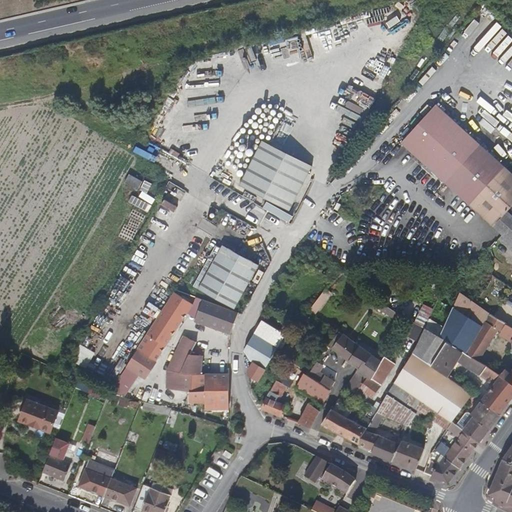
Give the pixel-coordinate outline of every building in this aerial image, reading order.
[(404,40),(407,32),(400,29),(397,37),(404,40)] [(401,142),(492,224),(502,205),(511,193),(511,170),(436,103),(401,142)] [(243,129),(235,143),(249,151),(257,137),(243,129)] [(239,185),(290,210),(312,165),(262,140),(239,185)] [(426,223),(434,215),(423,205),(415,214),(426,223)] [(503,236),(511,226),(511,215),(508,211),(502,217),(498,222),(495,228),(503,236)] [(234,221),(231,227),(242,234),(245,228),(234,221)] [(511,226),(503,236),(511,243),(511,226)] [(511,243),(503,236),(501,239),(511,248),(511,243)] [(139,239),(138,246),(151,248),(152,242),(139,239)] [(235,309),(259,265),(223,245),(198,289),(235,309)] [(311,308),(318,313),(333,293),(326,288),(311,308)] [(175,292),(126,368),(110,393),(126,397),(140,376),(145,380),(187,312),(192,304),(175,292)] [(466,353),(486,321),(490,314),(459,292),(458,294),(454,306),(440,337),(447,341),(466,353)] [(187,312),(195,319),(203,300),(196,298),(192,304),(187,312)] [(375,299),(372,304),(402,324),(405,318),(375,299)] [(230,334),(238,313),(203,300),(195,319),(195,321),(230,334)] [(424,304),(415,323),(425,328),(433,309),(424,304)] [(506,324),(490,314),(486,321),(499,330),(502,331),(506,324)] [(285,334),(262,320),(244,350),(252,364),(247,372),(247,375),(258,382),(285,334)] [(485,352),(499,330),(486,321),(466,353),(479,362),(485,352)] [(415,323),(412,330),(422,335),(425,328),(415,323)] [(510,342),(511,339),(511,327),(506,324),(502,331),(499,335),(510,342)] [(432,365),(447,341),(440,337),(425,328),(422,335),(413,353),(432,365)] [(359,369),(345,389),(346,390),(354,396),(359,389),(368,377),(371,379),(381,361),(359,346),(339,332),(328,345),(359,369)] [(196,342),(184,336),(167,371),(166,388),(190,391),(189,402),(206,402),(206,410),(229,409),(229,374),(201,374),(203,356),(190,355),(196,342)] [(511,384),(511,339),(510,342),(511,342),(511,370),(499,361),(492,370),(511,384)] [(511,384),(492,370),(487,366),(479,362),(466,353),(447,341),(432,365),(431,366),(448,377),(458,362),(493,385),(481,401),(499,414),(511,397),(511,384)] [(499,361),(485,352),(479,362),(487,366),(492,370),(499,361)] [(387,394),(378,410),(385,413),(406,425),(408,426),(419,410),(424,403),(452,422),(472,394),(448,377),(431,366),(432,365),(413,353),(393,385),(387,394)] [(84,368),(88,360),(78,355),(74,363),(84,368)] [(381,361),(371,379),(368,377),(359,389),(354,396),(359,400),(364,393),(372,398),(381,385),(395,364),(384,356),(381,361)] [(317,362),(308,375),(315,380),(330,390),(335,382),(319,372),(323,366),(317,362)] [(304,373),(297,386),(324,405),(331,391),(330,390),(315,380),(308,375),(307,375),(304,373)] [(268,397),(262,409),(281,416),(285,405),(278,402),(286,386),(290,387),(294,381),(280,374),(268,397)] [(120,398),(118,405),(126,407),(128,400),(120,398)] [(51,433),(59,412),(27,400),(19,421),(51,433)] [(474,416),(463,430),(479,443),(500,415),(499,414),(481,401),(471,414),(474,416)] [(336,433),(359,444),(366,430),(366,429),(367,428),(360,425),(347,418),(352,410),(338,402),(333,409),(332,409),(331,410),(322,424),(336,433)] [(452,422),(424,403),(419,410),(430,418),(446,430),(447,429),(451,423),(452,422)] [(309,404),(299,423),(311,429),(320,412),(309,404)] [(171,408),(157,405),(155,412),(169,416),(171,409),(171,408)] [(378,410),(371,406),(368,412),(374,416),(376,412),(378,410)] [(374,433),(385,413),(378,410),(376,412),(374,416),(371,422),(367,429),(367,428),(366,429),(366,430),(374,433)] [(365,417),(360,425),(367,428),(367,429),(371,422),(365,417)] [(441,443),(435,450),(441,454),(445,457),(459,468),(479,443),(463,430),(452,422),(451,423),(447,429),(460,438),(450,450),(441,443)] [(89,444),(94,430),(88,427),(83,441),(89,444)] [(366,430),(359,444),(373,450),(380,436),(374,433),(366,430)] [(373,450),(371,453),(391,461),(400,444),(380,436),(373,450)] [(400,444),(391,461),(416,471),(424,449),(402,440),(400,444)] [(511,446),(503,460),(511,463),(511,446)] [(230,459),(232,454),(226,450),(223,455),(230,459)] [(151,468),(163,473),(169,458),(157,453),(151,468)] [(440,464),(445,457),(441,454),(439,458),(436,463),(440,464)] [(53,456),(50,455),(43,472),(65,481),(71,463),(53,456)] [(327,463),(316,456),(304,476),(315,483),(327,463)] [(427,466),(424,474),(448,483),(459,468),(445,457),(440,464),(436,463),(429,459),(427,466)] [(112,478),(115,469),(89,459),(79,487),(102,496),(104,497),(112,478)] [(511,463),(503,460),(491,489),(493,490),(494,494),(494,496),(511,503),(511,463)] [(322,480),(347,495),(356,480),(347,474),(331,464),(322,480)] [(131,507),(138,488),(113,478),(112,478),(104,497),(131,507)] [(151,488),(171,495),(173,490),(153,482),(151,488)] [(145,511),(165,511),(171,496),(171,495),(151,488),(144,485),(135,508),(145,511)] [(314,511),(321,511),(325,505),(316,501),(312,510),(314,511)]
